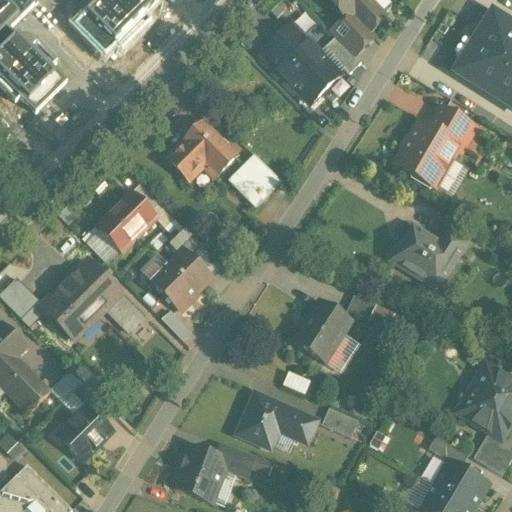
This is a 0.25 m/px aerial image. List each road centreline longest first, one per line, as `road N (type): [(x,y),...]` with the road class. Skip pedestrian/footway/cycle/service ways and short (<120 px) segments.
road 1 (residential): [(106,511),(339,142)]
road 2 (tertiary): [(236,0),(0,236)]
road 3 (residential): [(360,110),(430,0)]
